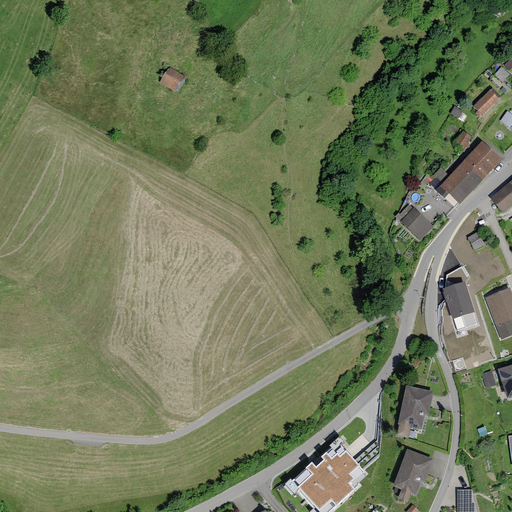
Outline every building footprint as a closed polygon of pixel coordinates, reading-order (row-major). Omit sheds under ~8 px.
[(185,79),(170,68),(161,81),(176,92),(185,79)] [(499,100),(490,92),(474,108),(483,117),(499,100)] [(464,133),(455,146),(463,151),(472,139),(464,133)] [(464,164),(483,182),(503,162),(484,144),(464,164)] [(483,182),(464,164),(436,194),(455,212),(483,182)] [(511,206),(511,182),(491,199),(503,214),(511,206)] [(437,229),(412,207),(397,224),(421,246),(437,229)] [(468,238),(475,250),(486,245),(479,232),(468,238)] [(465,282),(444,289),(453,318),(475,312),(465,282)] [(511,293),(510,288),(485,298),(497,327),(511,320),(511,293)] [(511,364),(498,369),(508,398),(511,397),(511,364)] [(493,371),(482,374),(487,388),(497,385),(493,371)] [(434,392),(407,385),(398,424),(400,424),(397,435),(409,438),(412,428),(422,430),(426,415),(429,415),(434,392)] [(434,459),(408,449),(394,487),(402,490),(399,498),(408,501),(411,493),(417,495),(422,481),(426,483),(434,459)] [(313,463),(293,482),(320,511),(332,500),(336,506),(366,478),(345,456),(341,460),(337,456),(333,460),(326,452),(316,461),(319,464),(317,467),(313,463)] [(478,511),(473,490),(458,490),(458,511),(478,511)]
